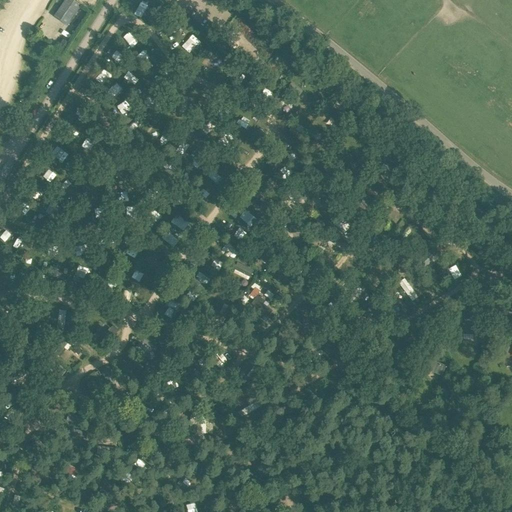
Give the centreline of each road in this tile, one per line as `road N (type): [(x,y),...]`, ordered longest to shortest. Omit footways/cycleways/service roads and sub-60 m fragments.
road 1 (track): [(0,297),(90,304),(134,319),(140,311),(250,350),(387,204),(471,259),(511,315)]
road 2 (track): [(387,204),(275,126),(202,227),(87,107),(145,22)]
road 3 (track): [(70,381),(98,407),(156,435),(221,438),(467,281),(511,270)]
road 4 (unclassified): [(511,194),(272,0)]
road 5 (track): [(4,511),(20,453),(52,396),(114,350),(134,319)]
road 6 (residential): [(0,165),(111,0)]
road 7 (track): [(160,283),(93,234),(31,225),(0,207)]
road 8 (track): [(0,204),(75,92),(109,75)]
road 9 (track): [(145,22),(275,126)]
road 10 (track): [(250,350),(156,435)]
